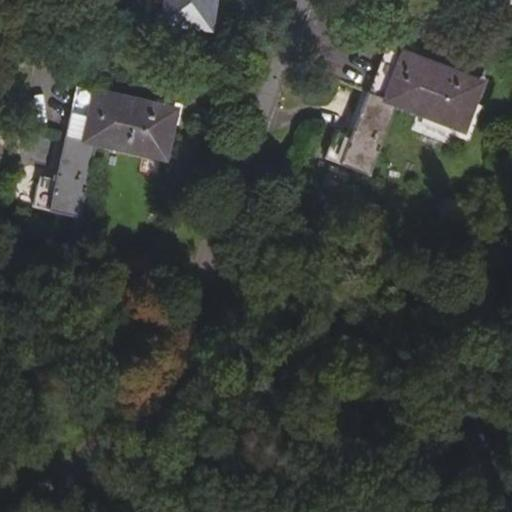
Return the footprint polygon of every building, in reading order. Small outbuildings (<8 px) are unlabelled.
[(166,0),(163,21),(210,27),(214,0),(166,0)] [(370,171),(396,104),(461,129),(471,104),(465,102),(474,80),(386,46),(350,136),(333,129),(323,153),(370,171)] [(480,82),(474,80),(465,102),(471,104),(480,82)] [(80,213),(96,142),(164,158),(170,132),(164,131),(169,107),(76,86),(55,181),(37,177),(31,202),(80,213)] [(175,108),(169,107),(164,131),(170,132),(175,108)]
